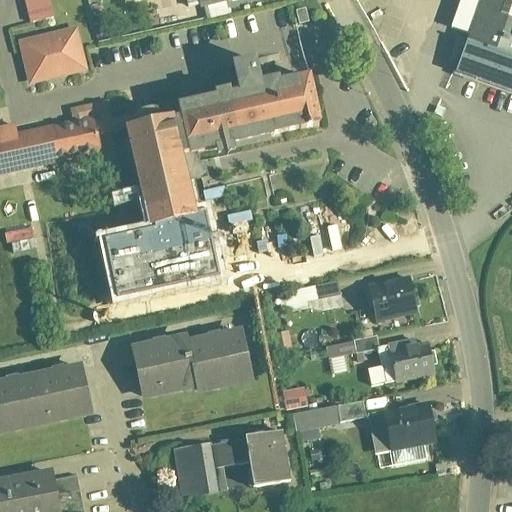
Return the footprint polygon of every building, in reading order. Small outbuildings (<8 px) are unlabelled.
[(43,0),(16,0),(18,21),(45,19),(43,0)] [(172,0),(175,8),(198,2),(202,16),(225,10),(222,0),(172,0)] [(511,0),(466,0),(444,64),(452,67),(511,86),(511,0)] [(76,27),(15,43),(26,84),(87,68),(76,27)] [(147,231),(195,218),(183,172),(320,141),(317,129),(302,65),(257,76),(254,62),(220,70),(223,85),(112,110),(109,98),(64,108),(67,121),(17,133),(11,120),(0,122),(0,186),(16,183),(102,159),(100,149),(123,144),(147,231)] [(147,231),(102,242),(113,299),(215,279),(201,216),(195,218),(147,231)] [(362,318),(406,311),(399,273),(355,280),(362,318)] [(275,292),(279,314),(338,302),(334,279),(275,292)] [(119,341),(131,396),(183,385),(184,392),(243,379),(231,325),(177,337),(175,329),(119,341)] [(370,340),(369,327),(326,336),(329,349),(370,340)] [(425,370),(420,349),(416,330),(370,340),(373,354),(353,358),(358,384),(425,370)] [(0,429),(81,411),(70,361),(0,376),(0,429)] [(292,423),(355,410),(351,394),(289,407),(292,423)] [(376,442),(426,435),(420,395),(371,402),(376,442)] [(511,412),(502,412),(505,463),(511,462),(511,412)] [(279,473),(270,427),(212,439),(209,425),(153,437),(165,495),(205,487),(200,461),(239,452),(245,480),(279,473)] [(295,431),(295,440),(315,439),(314,430),(295,431)] [(0,470),(0,511),(52,511),(44,463),(0,470)]
